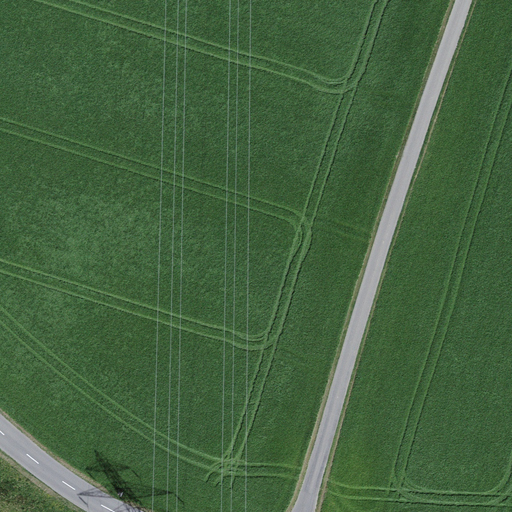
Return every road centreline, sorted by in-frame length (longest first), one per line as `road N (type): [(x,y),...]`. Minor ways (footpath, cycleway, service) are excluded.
road 1 (residential): [(303,511),(463,0)]
road 2 (tertiary): [(114,511),(0,430)]
